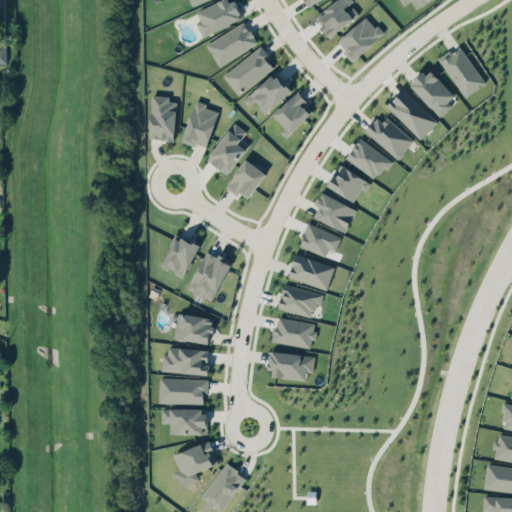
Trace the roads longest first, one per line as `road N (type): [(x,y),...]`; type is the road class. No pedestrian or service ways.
road 1 (residential): [(247,425),(236,391),(238,344),(264,243),(298,170),(348,98),(464,0)]
road 2 (tertiary): [(430,511),(454,382),(511,238)]
road 3 (residential): [(265,0),(348,98)]
